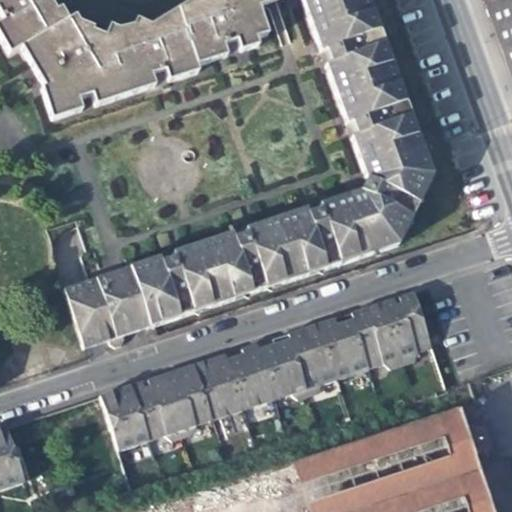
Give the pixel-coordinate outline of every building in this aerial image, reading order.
[(0,0),(0,39),(11,58),(23,52),(42,85),(40,85),(50,116),(80,106),(76,93),(90,89),(94,102),(171,77),(198,68),(196,63),(235,50),(256,44),(253,35),(267,31),(258,4),(257,0),(190,0),(156,24),(142,20),(141,26),(124,30),(116,28),(111,39),(99,35),(100,32),(84,26),(80,20),(73,24),(66,12),(61,15),(53,1),(52,0),(0,0)] [(433,172),(374,0),(303,0),(304,2),(327,71),(345,126),(364,180),(362,185),(359,191),(316,205),(253,225),(166,253),(129,264),(148,324),(397,242),(433,172)] [(511,0),(482,0),(481,0),(486,14),(493,34),(511,27),(511,0)] [(511,27),(493,34),(500,53),(511,85),(511,27)] [(138,327),(148,324),(129,264),(116,268),(104,272),(123,332),(138,327)] [(125,336),(123,332),(104,272),(98,274),(87,278),(107,337),(108,340),(115,345),(123,342),(125,336)] [(95,341),(107,337),(87,278),(76,281),(61,286),(73,320),(81,346),(95,341)] [(383,306),(403,368),(416,363),(415,356),(431,350),(412,297),(397,301),(383,306)] [(391,371),(403,368),(383,306),(367,311),(350,317),(367,371),(386,365),(391,371)] [(337,381),(367,371),(350,317),(335,322),(319,327),(337,381)] [(320,387),(337,381),(319,327),(304,332),(289,337),(309,399),(321,394),(320,387)] [(297,402),(309,399),(289,337),(273,342),(274,347),(259,352),(275,401),(292,396),(297,402)] [(243,412),(275,401),(259,352),(257,347),(249,350),(241,352),(243,357),(227,362),(243,412)] [(193,368),(211,422),(243,412),(227,362),(225,357),(214,361),(193,368)] [(163,378),(182,440),(195,436),(194,428),(211,422),(193,368),(180,372),(163,378)] [(130,389),(147,443),(165,438),(170,444),(182,440),(163,378),(149,382),(130,389)] [(98,399),(117,453),(147,443),(130,389),(120,392),(98,399)] [(496,511),(475,411),(292,451),(298,480),(363,466),(367,486),(308,499),(311,511),(496,511)] [(0,491),(25,483),(7,429),(0,431),(0,491)]
